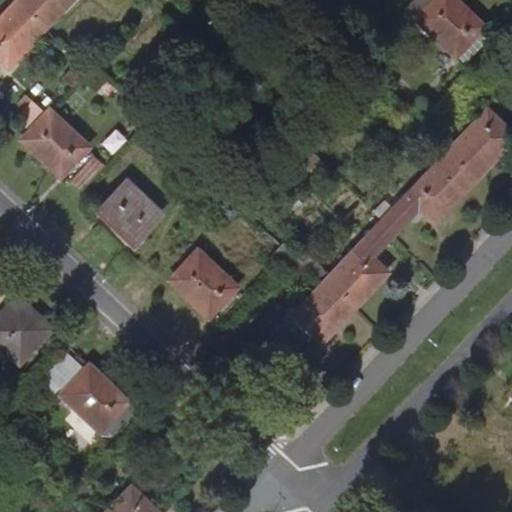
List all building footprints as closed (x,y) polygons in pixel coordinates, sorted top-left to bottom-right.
[(14,0),(0,15),(0,58),(7,65),(43,27),(14,0)] [(14,0),(43,27),(69,0),(14,0)] [(455,0),(429,0),(415,16),(453,53),(481,24),(455,0)] [(93,62),(81,74),(93,85),(105,73),(93,62)] [(422,120),(432,110),(420,98),(410,109),(422,120)] [(22,137),(58,172),(86,144),(49,108),(22,137)] [(511,135),(511,133),(509,131),(485,108),(449,146),(461,157),(477,172),(511,135)] [(432,110),(422,120),(433,130),(443,120),(432,110)] [(461,157),(449,146),(382,217),(394,229),(418,205),(433,219),(477,172),(461,157)] [(69,172),(82,184),(100,163),(86,152),(69,172)] [(97,207),(105,215),(132,241),(161,211),(125,177),(97,207)] [(371,254),(394,229),(382,217),(324,279),(350,305),(385,269),(371,254)] [(295,252),(283,241),(271,253),(283,265),(295,252)] [(170,277),(207,313),(234,285),(196,249),(170,277)] [(306,263),(295,252),(283,265),(294,275),(306,263)] [(350,305),(324,279),(293,312),(317,336),(320,337),(350,305)] [(16,297),(13,299),(0,313),(0,341),(18,359),(38,338),(48,327),(16,297)] [(87,363),(84,366),(61,391),(99,427),(126,400),(87,363)] [(511,396),(505,404),(484,426),(511,452),(511,451),(511,396)] [(484,426),(452,461),(478,487),(511,452),(484,426)] [(67,485),(79,473),(66,461),(54,473),(67,485)] [(79,473),(67,485),(79,496),(91,484),(79,473)] [(154,511),(156,510),(154,508),(130,484),(103,511),(154,511)]
